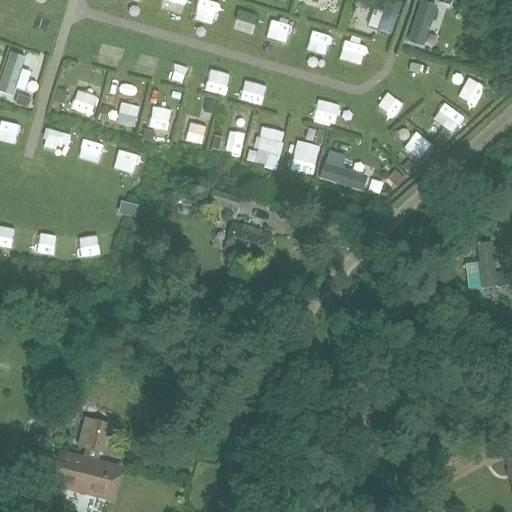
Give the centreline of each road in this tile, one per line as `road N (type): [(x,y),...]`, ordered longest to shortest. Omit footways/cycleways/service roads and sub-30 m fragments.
road 1 (unclassified): [(511,109),(335,281)]
road 2 (track): [(274,511),(332,354),(335,281)]
road 3 (track): [(417,511),(332,354)]
